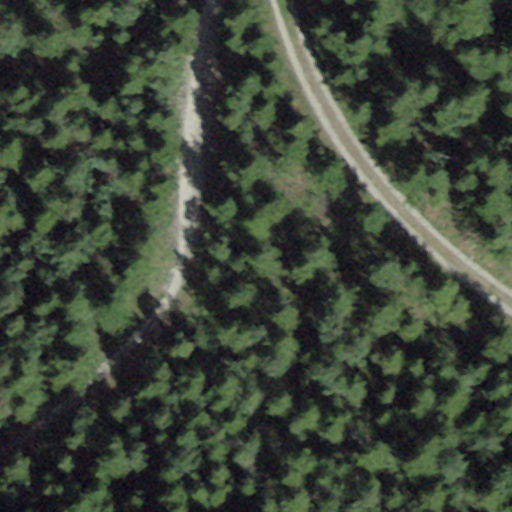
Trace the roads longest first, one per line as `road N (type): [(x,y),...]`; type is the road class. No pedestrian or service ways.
road 1 (track): [(222,0),(175,285),(44,426),(0,451)]
road 2 (track): [(511,307),(446,266),(340,135),(289,0)]
